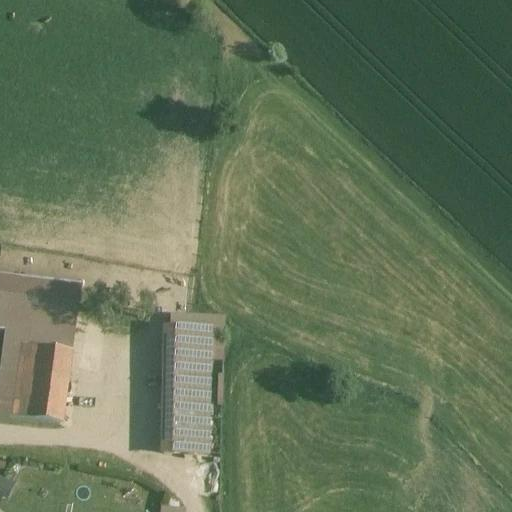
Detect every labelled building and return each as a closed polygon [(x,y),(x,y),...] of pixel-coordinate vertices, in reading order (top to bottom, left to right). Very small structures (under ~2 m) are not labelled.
[(0,276),(0,295),(55,303),(57,284),(0,276)] [(0,332),(5,333),(0,367),(0,417),(60,427),(77,306),(55,303),(0,295),(0,332)] [(164,414),(205,415),(207,335),(165,334),(164,414)] [(205,415),(164,414),(163,456),(204,457),(205,415)] [(0,497),(9,501),(15,482),(0,476),(0,497)]
